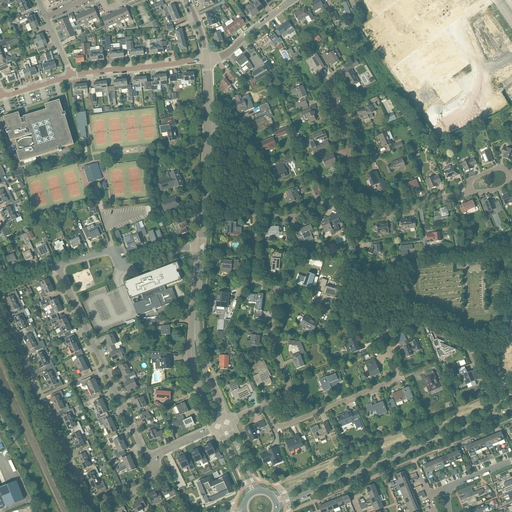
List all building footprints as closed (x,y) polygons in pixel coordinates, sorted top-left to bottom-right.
[(160,0),(161,1),(154,4),(156,8),(164,5),(163,1),(164,0),(160,0)] [(259,2),(262,1),(261,0),(253,0),(256,3),(253,5),(259,13),(264,9),(259,2)] [(331,12),(328,8),(326,3),(323,5),(319,0),(311,5),(314,11),(320,7),(325,15),(331,12)] [(21,13),(27,11),(31,9),(28,2),(22,5),(23,8),(19,9),(21,13)] [(346,2),(342,3),(347,15),(351,14),(346,2)] [(253,5),(251,3),(249,5),(247,3),(242,7),(246,12),(249,10),(253,17),(259,13),(253,5)] [(167,16),(177,12),(174,5),(168,8),(164,10),(167,16)] [(132,21),(128,12),(126,7),(121,9),(121,8),(120,8),(124,19),(128,18),(130,22),(132,21)] [(96,18),(97,22),(100,21),(94,8),(89,10),(89,9),(89,8),(87,9),(92,20),(96,18)] [(121,21),(124,19),(120,8),(118,9),(119,10),(114,12),(120,26),(122,25),(121,21)] [(305,8),(294,15),(296,18),(296,19),(297,19),(298,22),(305,17),(309,23),(312,21),(315,19),(312,15),(310,11),(307,13),(305,8)] [(88,22),(92,20),(87,9),(86,10),(87,11),(82,13),(88,26),(90,25),(88,22)] [(210,26),(215,25),(217,24),(214,16),(214,17),(212,11),(210,12),(206,13),(208,19),(207,19),(210,26)] [(333,23),(335,22),(339,20),(335,11),(329,14),(333,23)] [(118,27),(120,26),(114,12),(109,15),(109,13),(107,14),(112,25),(116,23),(118,27)] [(170,23),(166,25),(166,26),(168,29),(173,27),(173,26),(172,22),(174,21),(174,22),(180,19),(177,12),(171,15),(167,16),(170,23)] [(249,22),(246,18),(242,12),(238,15),(240,18),(237,20),(235,16),(233,17),(240,27),(242,26),(244,26),(249,22)] [(85,27),(88,26),(82,13),(77,15),(77,14),(75,14),(79,24),(80,25),(84,24),(85,27)] [(488,15),(496,33),(501,30),(493,13),(488,15)] [(108,26),(112,25),(107,14),(106,14),(106,15),(107,16),(102,18),(108,31),(110,30),(108,26)] [(27,21),(21,23),(23,27),(36,21),(34,15),(31,16),(26,18),(27,21)] [(69,20),(73,18),(71,16),(58,22),(60,27),(59,27),(59,29),(70,24),(69,20)] [(239,29),(240,27),(233,17),(232,18),(234,22),(231,24),(236,31),(238,30),(239,29)] [(37,31),(36,28),(39,27),(36,21),(29,24),(31,30),(27,32),(28,35),(32,33),(37,31)] [(231,24),(229,21),(226,23),(223,25),(221,26),(222,27),(224,31),(227,38),(232,35),(231,34),(233,33),(234,33),(236,31),(231,24)] [(295,30),(291,25),(288,21),(281,26),(280,26),(277,28),(281,35),(286,32),(288,35),(295,30)] [(63,34),(77,28),(76,26),(72,28),(70,24),(59,29),(60,30),(61,29),(63,34)] [(178,41),(184,39),(182,29),(176,31),(175,32),(174,30),(173,27),(168,29),(169,32),(172,31),(174,34),(176,34),(178,40),(172,42),(173,42),(178,41)] [(220,33),(224,31),(222,27),(216,29),(217,31),(214,32),(215,34),(213,34),(215,39),(216,44),(219,43),(220,42),(223,41),(220,33)] [(65,41),(69,39),(76,36),(74,32),(78,30),(77,28),(63,34),(65,39),(64,39),(65,41)] [(278,34),(277,35),(273,31),(270,34),(271,34),(260,42),(264,47),(271,42),(273,44),(277,40),(280,44),(282,42),(279,37),(279,36),(278,34)] [(34,44),(44,39),(42,34),(39,35),(38,35),(36,36),(37,39),(33,41),(34,44)] [(108,36),(108,34),(105,34),(106,39),(105,39),(106,46),(107,48),(110,47),(111,52),(110,52),(111,59),(118,58),(117,48),(113,48),(113,45),(111,46),(110,36),(108,36)] [(163,47),(167,46),(165,34),(161,35),(162,38),(156,39),(156,43),(157,53),(164,52),(163,47)] [(319,35),(312,39),(314,43),(322,40),(319,35)] [(146,43),(146,40),(145,40),(145,36),(142,36),(142,45),(136,45),(138,55),(144,55),(143,48),(142,43),(146,43)] [(132,37),(126,38),(126,45),(127,51),(127,50),(130,50),(131,56),(138,55),(136,45),(133,46),(133,41),(132,37)] [(126,45),(126,38),(125,38),(125,39),(121,40),(121,43),(119,44),(120,47),(117,48),(118,58),(124,57),(123,51),(122,45),(126,45)] [(45,49),(44,46),(47,45),(44,40),(44,39),(34,44),(38,53),(45,49)] [(151,54),(157,53),(156,43),(156,39),(150,40),(146,40),(146,43),(147,48),(150,48),(151,54)] [(173,42),(169,42),(170,52),(174,51),(173,45),(179,43),(181,50),(187,49),(184,39),(178,41),(173,42)] [(87,50),(86,44),(82,44),(83,52),(80,52),(80,50),(73,51),(74,57),(76,57),(76,63),(84,62),(84,59),(88,59),(87,50)] [(239,49),(234,53),(237,57),(243,53),(239,49)] [(292,50),(289,52),(290,54),(293,60),(300,56),(298,52),(294,54),(293,52),(292,50)] [(327,53),(322,56),(325,61),(328,65),(331,63),(332,64),(333,63),(334,64),(339,61),(338,59),(341,57),(339,53),(337,50),(333,52),(328,55),(327,53)] [(2,54),(0,55),(0,62),(9,58),(9,57),(6,56),(5,53),(2,54)] [(312,57),(306,60),(309,65),(311,63),(313,66),(317,74),(323,71),(322,69),(325,67),(322,63),(316,54),(312,56),(312,57)] [(248,60),(247,59),(244,55),(236,62),(242,69),(246,65),(250,71),(253,69),(250,63),(250,62),(248,60)] [(359,64),(363,61),(361,59),(357,61),(356,60),(344,67),(346,72),(359,64)] [(39,70),(38,65),(31,67),(29,60),(26,61),(26,62),(31,76),(36,74),(40,72),(39,70)] [(268,62),(264,64),(269,72),(270,74),(272,72),(271,71),(273,69),(268,61),(268,62)] [(30,76),(31,76),(26,62),(24,63),(25,69),(19,71),(21,78),(24,77),(25,78),(30,76)] [(9,68),(11,67),(10,64),(3,66),(0,67),(0,71),(1,73),(3,73),(4,77),(6,76),(11,75),(11,74),(9,68)] [(253,79),(249,81),(251,84),(269,74),(264,66),(252,74),(251,75),(253,79)] [(20,78),(18,74),(17,69),(13,70),(14,73),(11,74),(11,75),(6,76),(8,83),(17,80),(16,79),(20,78)] [(351,87),(359,82),(352,70),(344,75),(351,87)] [(223,85),(220,88),(223,92),(226,89),(230,94),(234,90),(230,86),(232,85),(234,82),(233,81),(237,78),(235,75),(231,72),(228,75),(230,76),(227,79),(226,78),(221,83),(223,85)] [(182,84),(189,84),(194,83),(194,80),(195,80),(194,73),(185,74),(181,74),(177,74),(177,75),(170,75),(170,81),(178,81),(178,80),(181,80),(182,84)] [(158,85),(161,85),(160,75),(154,76),(154,81),(154,82),(151,82),(152,90),(152,91),(157,90),(158,85)] [(152,90),(151,82),(147,83),(147,77),(140,77),(142,87),(144,87),(145,91),(152,90)] [(492,84),(496,91),(504,87),(500,80),(492,84)] [(100,82),(94,83),(95,89),(96,94),(92,95),(93,106),(96,105),(97,105),(97,102),(97,97),(102,97),(100,82)] [(305,89),(304,89),(303,86),(298,88),(291,91),(293,95),(298,93),(300,99),(304,97),(307,96),(305,92),(306,91),(305,89)] [(248,102),(246,103),(244,99),(243,100),(241,94),(235,97),(237,102),(236,103),(238,107),(237,107),(239,112),(244,110),(244,109),(252,105),(248,102)] [(500,94),(485,103),(490,111),(505,102),(500,94)] [(416,106),(423,103),(421,98),(413,101),(416,106)] [(61,148),(74,144),(65,116),(66,115),(66,112),(64,113),(60,100),(45,105),(46,110),(23,117),(24,118),(21,119),(19,113),(4,117),(8,130),(6,130),(7,133),(8,133),(10,138),(19,135),(20,138),(23,137),(23,139),(21,140),(20,140),(19,141),(18,142),(18,143),(20,147),(20,148),(21,148),(23,148),(25,148),(26,148),(26,149),(17,152),(20,162),(59,150),(59,152),(62,151),(61,148)] [(264,129),(268,127),(274,125),(271,118),(269,119),(266,111),(270,109),(268,102),(260,106),(259,106),(259,107),(260,106),(262,112),(251,116),(253,121),(256,120),(257,122),(254,123),(255,126),(256,125),(258,130),(263,128),(264,129)] [(377,107),(375,103),(368,107),(365,108),(366,109),(357,111),(358,115),(359,115),(361,119),(364,117),(364,119),(368,117),(368,118),(369,118),(370,119),(374,117),(372,114),(375,111),(374,109),(377,107)] [(310,108),(316,106),(297,114),(300,119),(303,117),(303,116),(304,116),(306,120),(308,119),(310,123),(316,120),(314,116),(316,116),(314,111),(312,112),(312,111),(312,110),(311,110),(310,108)] [(474,113),(477,121),(488,116),(485,109),(474,113)] [(88,126),(87,118),(86,112),(77,113),(79,126),(78,126),(78,131),(80,131),(81,138),(87,138),(85,126),(88,126)] [(385,116),(387,122),(396,119),(394,113),(385,116)] [(168,125),(160,126),(161,134),(166,133),(168,133),(169,141),(170,142),(170,141),(175,140),(175,136),(176,136),(175,131),(173,131),(173,127),(177,125),(175,121),(168,125)] [(278,138),(289,133),(287,128),(276,132),(278,138)] [(325,150),(326,150),(331,148),(328,141),(324,143),(318,146),(316,141),(323,138),(324,141),(328,139),(324,131),(308,138),(309,141),(308,141),(312,149),(313,149),(314,150),(313,151),(315,154),(325,150)] [(393,143),(392,144),(387,132),(378,136),(380,140),(381,140),(382,142),(381,143),(383,147),(388,145),(391,151),(403,146),(401,142),(394,145),(393,143)] [(273,149),(277,148),(273,138),(262,142),(262,143),(263,142),(266,150),(265,150),(272,147),(273,149)] [(511,161),(511,159),(511,150),(507,148),(506,149),(504,147),(503,149),(501,153),(504,155),(503,157),(511,161)] [(481,153),(483,159),(485,164),(482,165),(483,165),(493,161),(490,155),(491,154),(489,150),(481,153)] [(326,169),(333,166),(337,164),(333,153),(322,158),(326,169)] [(294,161),(293,159),(291,155),(284,158),(286,162),(277,166),(278,170),(274,172),(274,173),(275,173),(276,175),(276,177),(277,177),(277,179),(277,180),(290,174),(291,172),(290,170),(289,169),(288,167),(287,164),(294,161)] [(405,166),(404,163),(402,158),(392,163),(393,165),(390,166),(386,167),(389,174),(393,172),(392,170),(395,169),(395,170),(405,166)] [(477,164),(475,160),(475,159),(470,161),(470,160),(462,164),(465,172),(473,168),(472,166),(473,165),(473,166),(477,164)] [(88,183),(95,181),(101,179),(99,174),(101,173),(99,167),(95,168),(94,164),(84,167),(88,183)] [(446,167),(448,171),(444,172),(447,178),(451,177),(451,178),(459,175),(455,166),(451,168),(450,165),(446,167)] [(23,168),(13,171),(15,177),(25,174),(23,168)] [(176,188),(179,187),(183,185),(178,171),(170,174),(169,172),(165,173),(166,175),(157,179),(158,182),(161,191),(175,186),(176,188)] [(376,171),(366,176),(368,180),(370,180),(373,187),(379,184),(383,192),(388,190),(383,178),(380,180),(376,171)] [(441,183),(439,178),(438,175),(435,177),(435,176),(425,180),(429,189),(438,186),(438,184),(441,183)] [(420,188),(418,183),(416,179),(405,183),(407,188),(407,189),(408,190),(409,190),(410,191),(411,191),(412,191),(413,191),(420,188)] [(9,190),(7,185),(6,184),(0,187),(2,190),(0,190),(0,198),(9,194),(5,195),(4,192),(9,190)] [(289,197),(285,199),(285,200),(287,204),(295,201),(294,199),(299,197),(298,193),(300,193),(299,191),(300,191),(299,190),(298,190),(297,187),(294,189),(287,191),(289,197)] [(9,194),(0,198),(0,204),(0,205),(7,202),(8,205),(14,202),(10,193),(9,194)] [(508,194),(502,197),(505,205),(511,201),(511,193),(511,194),(511,195),(509,196),(508,194)] [(176,197),(161,202),(164,211),(179,206),(176,197)] [(488,209),(485,211),(487,216),(492,214),(491,211),(495,209),(494,207),(500,205),(499,201),(494,203),(493,200),(494,200),(494,199),(489,202),(488,201),(485,202),(488,209)] [(19,203),(18,201),(17,200),(14,202),(8,205),(10,207),(3,211),(5,217),(16,211),(18,210),(16,205),(19,203)] [(475,207),(474,205),(473,200),(462,205),(463,207),(460,208),(462,214),(466,213),(465,211),(475,207)] [(449,218),(448,212),(447,208),(441,210),(441,211),(434,213),(435,219),(440,218),(441,220),(444,219),(449,218)] [(18,215),(16,212),(16,211),(5,217),(8,223),(12,221),(13,222),(15,221),(16,220),(16,219),(21,217),(20,214),(18,215)] [(328,218),(324,219),(326,225),(322,227),(325,233),(331,230),(332,234),(340,231),(338,225),(341,223),(337,214),(331,217),(331,218),(329,219),(328,218)] [(416,228),(415,225),(415,220),(411,221),(411,218),(404,219),(404,220),(401,220),(401,228),(405,228),(405,229),(416,228)] [(186,229),(186,227),(188,227),(186,221),(179,224),(178,221),(174,223),(177,231),(179,230),(180,235),(188,232),(187,229),(186,229)] [(224,234),(241,235),(241,228),(236,228),(236,223),(228,222),(229,222),(228,225),(225,225),(225,230),(224,229),(224,231),(225,231),(224,234)] [(388,224),(385,224),(385,223),(376,224),(376,226),(375,226),(374,226),(373,228),(373,229),(373,231),(374,232),(376,232),(377,232),(377,235),(389,234),(389,231),(391,230),(391,231),(392,231),(392,232),(396,232),(395,223),(391,224),(388,224)] [(83,236),(80,230),(78,225),(77,225),(76,226),(73,227),(76,232),(75,233),(77,238),(70,241),(73,248),(81,244),(80,242),(81,241),(85,240),(83,236)] [(103,232),(100,227),(99,225),(91,229),(93,231),(89,233),(87,229),(84,231),(88,239),(91,237),(92,240),(101,235),(100,234),(103,232)] [(313,230),(311,225),(300,229),(300,228),(299,228),(301,231),(296,233),(301,245),(306,242),(313,239),(312,236),(310,231),(313,230)] [(287,241),(287,237),(287,232),(279,232),(279,228),(275,227),(272,227),(266,227),(265,237),(280,237),(280,236),(283,236),(283,241),(287,241)] [(157,242),(157,240),(163,238),(162,236),(162,234),(161,235),(160,230),(154,232),(153,230),(148,232),(148,234),(151,243),(152,242),(152,244),(157,242)] [(65,239),(63,234),(62,231),(56,234),(59,241),(55,243),(56,247),(54,248),(56,251),(58,250),(59,252),(65,250),(63,246),(65,245),(63,240),(65,239)] [(434,242),(436,242),(441,241),(440,232),(435,233),(433,233),(433,234),(426,234),(426,235),(427,240),(427,242),(434,242)] [(139,233),(132,236),(125,238),(127,244),(130,252),(139,249),(138,246),(143,244),(139,233)] [(34,250),(31,243),(26,234),(22,235),(27,245),(24,246),(26,252),(23,254),(26,261),(33,258),(30,252),(34,250)] [(47,239),(46,237),(42,238),(44,243),(42,244),(43,247),(38,250),(39,253),(40,253),(42,257),(49,253),(49,252),(52,251),(47,239)] [(368,253),(372,255),(378,254),(377,253),(381,253),(379,241),(371,242),(372,246),(373,248),(371,247),(368,253)] [(412,245),(400,246),(402,257),(408,256),(407,250),(413,249),(412,245)] [(17,252),(6,257),(6,258),(8,262),(10,262),(11,264),(15,263),(14,262),(17,261),(17,262),(20,261),(17,252)] [(281,253),(271,252),(272,253),(272,256),(272,261),(271,261),(271,266),(271,269),(279,270),(280,259),(281,259),(281,253)] [(232,261),(222,260),(220,275),(221,271),(231,272),(231,276),(232,261)] [(315,260),(313,266),(321,268),(324,260),(315,260)] [(125,282),(124,282),(124,284),(127,290),(128,289),(129,291),(127,292),(130,298),(130,299),(131,299),(134,298),(141,295),(142,294),(144,300),(143,300),(133,304),(138,316),(153,310),(156,309),(161,307),(162,307),(161,306),(165,304),(166,305),(174,302),(174,301),(177,300),(177,299),(176,299),(173,290),(173,289),(172,288),(165,290),(163,291),(160,292),(159,288),(164,286),(170,284),(181,280),(179,272),(178,273),(177,271),(180,269),(177,262),(174,263),(146,274),(143,275),(125,282)] [(301,276),(299,281),(304,282),(304,285),(311,287),(310,288),(311,289),(312,285),(315,277),(315,275),(314,276),(307,274),(306,277),(301,276)] [(335,289),(334,289),(335,289),(334,290),(325,288),(326,287),(325,287),(327,280),(322,279),(324,274),(323,274),(318,291),(319,288),(325,289),(323,294),(337,298),(340,290),(335,289)] [(42,290),(44,289),(51,285),(49,279),(41,283),(41,282),(40,282),(39,280),(36,282),(37,284),(36,285),(37,287),(38,287),(40,287),(42,290)] [(42,298),(45,297),(45,296),(54,291),(51,285),(44,289),(45,292),(41,294),(42,298)] [(84,295),(86,299),(98,294),(97,292),(100,291),(99,289),(84,295)] [(19,297),(18,295),(16,291),(9,294),(10,294),(12,296),(6,299),(9,306),(20,300),(19,297)] [(224,293),(218,293),(218,301),(219,302),(218,307),(226,307),(226,303),(228,303),(229,294),(227,293),(224,293)] [(249,294),(248,301),(257,302),(255,317),(262,318),(263,311),(262,311),(263,294),(258,294),(258,295),(250,294),(249,293),(249,294)] [(58,299),(51,302),(50,298),(40,302),(34,305),(36,308),(41,305),(42,306),(45,305),(47,307),(48,306),(50,310),(60,305),(58,299)] [(25,310),(22,304),(20,300),(9,306),(12,312),(18,309),(19,312),(18,313),(19,313),(19,312),(25,310)] [(59,317),(57,314),(63,311),(60,305),(50,310),(51,313),(50,314),(51,316),(53,320),(59,317)] [(18,325),(25,321),(24,318),(28,316),(25,310),(19,312),(19,313),(21,316),(15,318),(18,325)] [(313,331),(316,325),(319,321),(315,319),(314,322),(308,319),(309,318),(305,316),(304,318),(300,316),(298,317),(297,318),(298,320),(301,322),(300,324),(313,331)] [(66,318),(60,321),(59,317),(53,320),(51,321),(53,325),(54,324),(56,326),(57,329),(59,328),(59,329),(69,324),(66,318)] [(27,332),(34,329),(31,323),(27,325),(25,321),(18,325),(21,331),(27,328),(28,331),(27,332)] [(60,336),(68,332),(72,330),(69,324),(59,329),(61,332),(59,333),(60,336)] [(162,335),(165,335),(170,335),(170,326),(167,326),(167,324),(164,324),(164,326),(161,326),(156,327),(156,330),(159,330),(159,329),(162,329),(162,332),(161,332),(161,335),(162,335)] [(30,335),(24,338),(26,344),(34,340),(38,338),(37,335),(34,329),(27,332),(28,332),(30,335)] [(253,332),(248,332),(247,332),(247,335),(252,335),(251,341),(246,341),(245,345),(259,346),(260,336),(253,335),(253,332)] [(68,348),(77,344),(75,340),(77,340),(74,334),(67,337),(64,338),(66,342),(65,342),(64,343),(64,344),(64,345),(65,345),(67,346),(68,348)] [(113,334),(105,337),(108,344),(107,345),(109,350),(116,347),(115,344),(117,343),(113,334)] [(359,347),(357,344),(355,337),(348,340),(350,343),(344,345),(347,351),(351,350),(353,353),(360,351),(364,349),(363,345),(359,347)] [(34,340),(26,344),(29,350),(35,347),(37,350),(36,351),(39,350),(46,347),(43,340),(40,342),(38,338),(34,340)] [(416,351),(421,349),(417,339),(412,340),(412,339),(407,341),(406,338),(398,341),(400,346),(405,344),(406,347),(403,348),(407,357),(412,355),(411,351),(415,349),(416,351)] [(444,342),(437,339),(434,340),(433,342),(433,344),(434,345),(435,347),(437,348),(441,346),(441,347),(440,350),(437,351),(439,357),(442,356),(445,356),(446,356),(448,355),(449,354),(451,352),(455,350),(443,344),(444,342)] [(302,353),(303,341),(288,340),(288,345),(299,345),(299,353),(302,353)] [(77,344),(68,348),(69,351),(71,351),(72,354),(75,353),(75,354),(76,356),(83,353),(80,347),(78,348),(77,344)] [(38,362),(46,358),(45,355),(48,353),(46,347),(39,350),(40,350),(41,353),(35,355),(38,362)] [(116,347),(109,350),(110,353),(115,363),(117,362),(116,360),(123,356),(120,349),(118,350),(116,347)] [(150,351),(150,360),(155,359),(155,363),(156,370),(156,371),(162,370),(162,369),(171,369),(171,368),(170,363),(171,363),(170,358),(157,359),(157,356),(160,356),(160,352),(161,353),(161,352),(150,351)] [(76,367),(85,363),(84,360),(85,359),(83,353),(76,356),(73,357),(72,358),(73,361),(75,361),(77,364),(75,364),(76,367)] [(297,369),(301,367),(305,366),(300,353),(292,356),(297,369)] [(229,356),(224,355),(219,355),(219,364),(221,365),(220,369),(228,369),(229,356)] [(46,358),(38,362),(41,368),(47,365),(48,368),(47,369),(54,366),(51,360),(50,361),(48,357),(46,358)] [(502,360),(494,363),(498,372),(505,369),(506,370),(511,368),(511,359),(511,358),(503,362),(502,360)] [(369,369),(372,376),(371,377),(380,373),(378,369),(379,369),(378,369),(374,359),(365,362),(368,369),(369,369)] [(254,378),(256,382),(258,387),(263,384),(263,385),(263,383),(266,382),(268,384),(272,383),(268,376),(271,375),(264,361),(256,365),(258,369),(259,368),(261,374),(259,375),(254,378)] [(85,375),(92,372),(89,366),(87,367),(85,363),(76,367),(78,370),(79,370),(81,373),(84,372),(85,375)] [(134,372),(131,373),(127,364),(119,367),(122,374),(121,375),(123,381),(135,375),(134,372)] [(50,372),(44,375),(47,381),(55,377),(53,374),(57,372),(54,366),(47,369),(49,369),(50,372)] [(466,370),(456,374),(459,382),(460,382),(462,386),(467,384),(471,383),(472,387),(476,385),(475,381),(479,379),(475,370),(467,373),(466,370)] [(439,387),(434,376),(432,371),(427,373),(429,378),(427,379),(424,380),(427,387),(426,387),(425,388),(425,389),(425,390),(425,391),(427,392),(428,392),(429,391),(439,387)] [(327,377),(319,380),(324,392),(331,389),(332,390),(338,387),(336,383),(341,380),(338,373),(327,378),(327,377)] [(131,381),(130,378),(136,375),(135,375),(123,381),(124,384),(129,393),(131,392),(130,390),(137,387),(134,379),(131,381)] [(56,388),(63,385),(60,379),(56,381),(55,377),(47,381),(50,387),(56,385),(57,388),(56,388)] [(89,389),(98,385),(97,385),(94,379),(95,379),(91,380),(90,377),(91,377),(90,377),(86,379),(81,381),(83,388),(87,386),(89,389)] [(253,392),(251,387),(250,384),(246,385),(247,387),(239,391),(235,383),(229,386),(235,400),(243,397),(243,398),(251,395),(250,393),(253,392)] [(84,400),(81,401),(82,404),(97,398),(99,396),(97,393),(101,392),(100,392),(97,386),(98,386),(98,385),(89,389),(91,393),(87,395),(90,401),(85,403),(84,400)] [(403,390),(393,394),(396,404),(407,399),(407,400),(413,398),(410,392),(409,387),(408,387),(408,388),(403,390),(403,389),(403,390)] [(55,397),(51,399),(55,405),(62,402),(63,401),(61,398),(64,396),(61,390),(54,394),(55,397)] [(171,391),(166,391),(157,390),(157,395),(156,395),(155,399),(170,400),(171,391)] [(140,409),(144,407),(147,406),(143,397),(139,399),(138,396),(131,399),(134,405),(135,404),(137,403),(140,409)] [(98,408),(105,405),(102,399),(98,400),(97,398),(82,404),(83,407),(85,407),(86,407),(87,407),(88,406),(89,406),(91,404),(92,407),(96,405),(98,408)] [(164,406),(156,401),(153,405),(162,410),(164,406)] [(386,409),(385,406),(383,402),(383,401),(377,404),(375,401),(367,405),(367,411),(367,412),(375,411),(378,416),(387,412),(386,409)] [(62,414),(65,412),(70,410),(67,404),(64,405),(62,402),(55,405),(57,412),(60,410),(62,414)] [(178,406),(173,408),(176,414),(175,415),(177,420),(184,417),(182,415),(189,412),(185,402),(182,404),(182,403),(181,404),(178,406)] [(98,420),(106,417),(104,414),(108,412),(105,405),(98,408),(99,412),(96,414),(98,420)] [(153,415),(151,411),(158,408),(156,407),(151,410),(150,409),(141,414),(143,418),(140,419),(142,423),(145,422),(146,425),(154,422),(151,416),(153,415)] [(67,415),(63,417),(66,423),(73,420),(74,419),(73,416),(75,414),(73,408),(70,410),(65,412),(67,415)] [(343,415),(337,417),(338,419),(337,419),(338,420),(341,427),(354,422),(357,429),(361,428),(361,429),(364,428),(359,415),(357,410),(351,413),(350,412),(350,413),(343,415)] [(107,428),(114,424),(111,418),(107,420),(106,417),(98,420),(101,426),(105,424),(107,428)] [(174,428),(179,425),(184,423),(186,428),(191,426),(191,427),(192,426),(195,424),(191,417),(185,420),(184,417),(177,420),(172,423),(174,428)] [(73,432),(82,428),(79,422),(75,424),(73,420),(66,423),(69,430),(72,428),(73,432)] [(263,420),(257,423),(260,429),(261,428),(261,429),(262,429),(263,430),(264,429),(265,429),(265,428),(265,427),(266,426),(263,420)] [(325,436),(328,435),(327,433),(331,431),(329,426),(327,421),(323,423),(323,424),(320,425),(322,429),(318,430),(316,425),(309,428),(314,440),(319,438),(321,442),(326,440),(325,436)] [(114,424),(107,428),(109,434),(106,436),(107,439),(108,439),(116,435),(117,435),(116,435),(114,432),(117,431),(114,424)] [(157,433),(156,429),(158,428),(156,424),(150,427),(151,431),(147,433),(151,441),(157,438),(159,441),(165,438),(162,430),(157,433)] [(259,438),(253,425),(245,429),(246,432),(247,432),(251,441),(259,438)] [(75,442),(82,439),(80,435),(84,434),(82,428),(73,432),(75,435),(72,436),(75,442)] [(498,442),(504,440),(500,431),(498,432),(498,433),(495,435),(498,442)] [(117,446),(124,443),(121,437),(117,439),(116,435),(108,439),(111,444),(115,443),(117,446)] [(303,446),(300,440),(298,435),(294,437),(294,438),(286,442),(290,452),(303,446)] [(492,444),(498,442),(495,435),(492,436),(491,435),(489,436),(492,444)] [(487,447),(492,444),(489,436),(487,437),(487,438),(483,439),(487,447)] [(82,439),(75,442),(78,449),(82,447),(83,450),(90,447),(88,441),(86,442),(84,438),(82,439)] [(481,449),(487,447),(483,439),(480,441),(480,440),(477,440),(481,449)] [(476,443),(472,444),(475,451),(476,454),(482,452),(477,440),(475,441),(476,443)] [(117,458),(120,457),(126,454),(126,453),(124,454),(123,450),(127,449),(124,443),(117,446),(118,450),(114,452),(117,458)] [(211,443),(204,446),(209,458),(213,456),(216,455),(217,458),(221,456),(218,449),(214,450),(211,443)] [(469,454),(475,451),(472,444),(469,445),(468,444),(466,445),(469,454)] [(91,458),(89,455),(90,454),(88,448),(83,450),(80,451),(82,454),(78,456),(81,463),(91,458)] [(273,465),(275,465),(282,462),(276,448),(273,450),(272,449),(267,451),(268,453),(261,456),(262,459),(262,460),(263,460),(264,464),(271,461),(273,465)] [(198,449),(191,452),(196,464),(202,461),(204,464),(208,462),(205,455),(201,457),(198,449)] [(463,461),(461,459),(458,451),(455,453),(454,451),(452,452),(456,461),(457,463),(463,461)] [(450,463),(456,461),(452,452),(450,453),(450,454),(447,456),(450,463)] [(120,468),(133,462),(130,455),(123,459),(124,462),(118,465),(120,468)] [(184,455),(178,458),(183,469),(188,466),(190,470),(195,468),(192,461),(188,463),(184,455)] [(444,466),(450,463),(447,456),(443,457),(443,456),(441,457),(444,466)] [(438,468),(444,466),(441,457),(438,458),(439,459),(435,460),(438,468)] [(94,461),(92,462),(91,458),(81,463),(84,469),(88,468),(89,471),(97,467),(98,466),(98,465),(96,465),(94,461)] [(433,470),(438,468),(435,460),(432,462),(431,461),(429,462),(433,470)] [(119,472),(121,471),(127,469),(129,472),(136,469),(133,462),(120,468),(118,469),(119,472)] [(427,473),(433,470),(429,462),(427,463),(427,464),(424,465),(427,473)] [(97,467),(89,471),(91,474),(87,475),(90,482),(97,479),(98,478),(97,474),(99,473),(97,467)] [(501,479),(510,475),(509,473),(511,471),(511,468),(495,476),(496,478),(501,477),(501,479)] [(397,481),(406,477),(404,472),(395,476),(397,481)] [(497,486),(511,479),(511,476),(511,477),(510,475),(501,479),(502,481),(496,483),(497,486)] [(204,479),(197,482),(202,494),(201,494),(203,499),(204,499),(206,504),(214,501),(213,501),(226,495),(226,496),(233,493),(226,476),(219,479),(219,480),(213,482),(211,477),(204,480),(204,479)] [(398,485),(408,481),(406,477),(397,481),(398,485)] [(107,490),(105,486),(103,481),(99,482),(97,479),(90,482),(93,489),(97,487),(100,493),(99,494),(107,490)] [(511,479),(497,486),(495,487),(496,489),(504,486),(505,488),(511,485),(511,479)] [(0,509),(23,500),(15,481),(0,487),(0,509)] [(400,490),(410,486),(408,481),(398,485),(400,490)] [(376,490),(374,485),(374,484),(366,487),(368,491),(367,492),(368,494),(376,490)] [(473,490),(472,488),(476,487),(475,484),(457,491),(458,494),(463,492),(464,494),(473,490)] [(173,487),(169,489),(168,485),(160,488),(164,496),(169,494),(171,497),(177,494),(173,487)] [(511,485),(504,488),(505,491),(497,493),(498,494),(498,496),(503,494),(511,490),(511,485)] [(402,495),(411,491),(410,486),(400,490),(402,495)] [(473,490),(464,494),(465,496),(460,498),(461,501),(482,492),(481,489),(473,493),(473,490)] [(371,499),(379,496),(376,490),(368,494),(368,496),(370,496),(371,499)] [(163,500),(161,496),(159,492),(156,493),(155,491),(147,494),(151,503),(155,501),(156,503),(163,500)] [(404,499),(413,496),(411,491),(402,495),(404,499)] [(482,492),(461,501),(462,503),(467,501),(468,503),(476,500),(475,498),(483,495),(482,492)] [(351,502),(349,498),(348,495),(344,496),(344,495),(341,496),(345,505),(351,502)] [(379,496),(371,499),(372,502),(371,503),(372,505),(381,502),(383,501),(381,495),(379,496)] [(506,501),(501,503),(502,505),(511,501),(511,495),(509,497),(510,499),(506,501)] [(339,507),(345,505),(341,496),(339,497),(340,498),(336,500),(339,507)] [(406,504),(415,500),(413,496),(404,499),(406,504)] [(146,506),(144,502),(142,498),(135,501),(137,504),(132,506),(134,510),(135,511),(140,511),(143,510),(142,508),(146,506)] [(334,510),(339,507),(336,500),(333,501),(332,500),(330,501),(334,510)] [(408,509),(417,505),(415,500),(406,504),(408,509)] [(464,510),(483,503),(481,500),(477,502),(476,500),(468,503),(469,505),(463,507),(464,510)] [(328,511),(334,510),(330,501),(328,502),(328,503),(325,504),(328,511)] [(383,508),(381,502),(372,505),(373,508),(374,507),(376,511),(383,508)] [(327,511),(328,511),(325,504),(324,503),(322,504),(322,505),(319,507),(320,511),(327,511)]
